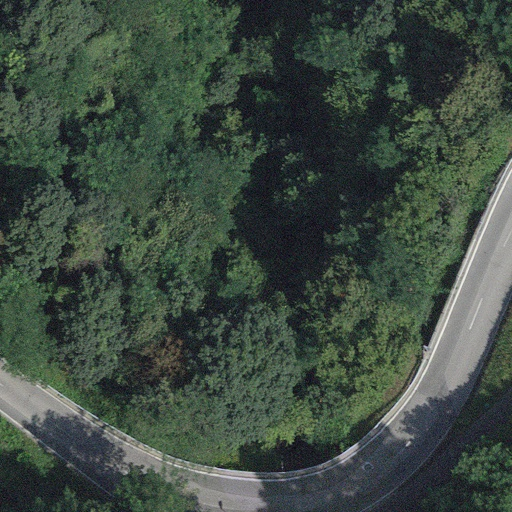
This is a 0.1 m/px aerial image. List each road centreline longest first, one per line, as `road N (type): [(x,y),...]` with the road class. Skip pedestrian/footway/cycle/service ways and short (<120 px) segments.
road 1 (tertiary): [(270,511),(350,492),(412,438),(511,225)]
road 2 (tertiary): [(0,386),(123,474),(186,503),(243,511)]
